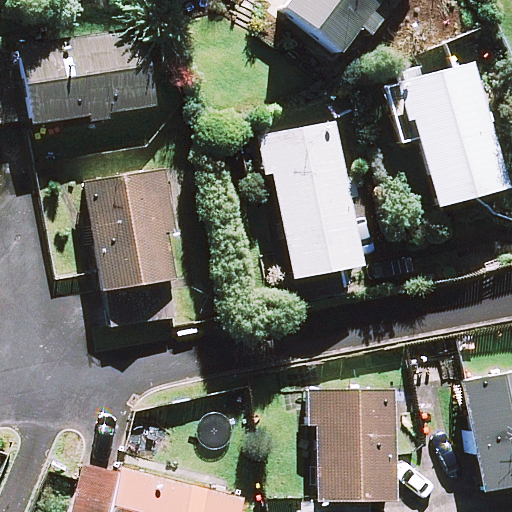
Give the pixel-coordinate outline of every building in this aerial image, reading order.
[(337,72),(356,46),(367,55),(385,30),(374,21),(390,0),(298,0),(278,28),(337,72)] [(13,36),(16,57),(0,58),(0,142),(152,122),(142,40),(94,46),(92,26),(13,36)] [(500,196),(466,69),(381,92),(396,145),(408,142),(428,215),(500,196)] [(330,132),(251,147),(259,191),(268,189),(289,296),(359,282),(330,132)] [(105,324),(166,317),(163,289),(172,287),(158,172),(76,182),(90,297),(102,296),(105,324)] [(511,485),(511,374),(454,384),(470,492),(511,485)] [(395,414),(394,402),(310,404),(312,511),(391,511),(390,457),(416,457),(416,414),(395,414)] [(238,511),(239,507),(80,473),(71,511),(238,511)]
